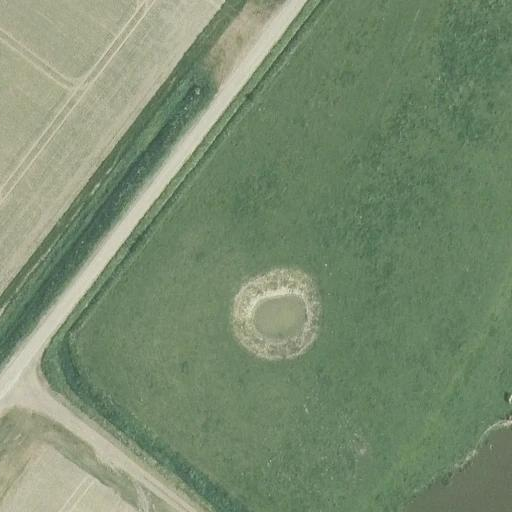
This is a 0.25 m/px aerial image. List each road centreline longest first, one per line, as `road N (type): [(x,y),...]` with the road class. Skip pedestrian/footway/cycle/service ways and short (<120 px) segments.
road 1 (unclassified): [(0,389),(295,0)]
road 2 (track): [(187,511),(10,375)]
